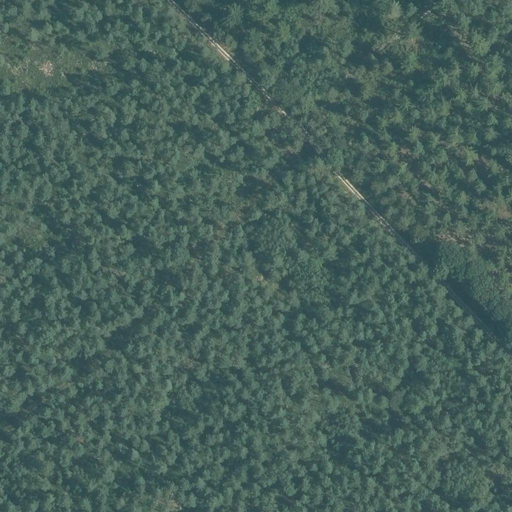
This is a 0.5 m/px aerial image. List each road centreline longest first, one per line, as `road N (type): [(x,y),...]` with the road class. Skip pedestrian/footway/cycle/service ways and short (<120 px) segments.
road 1 (track): [(511,355),(169,0)]
road 2 (track): [(313,141),(102,361),(0,438)]
